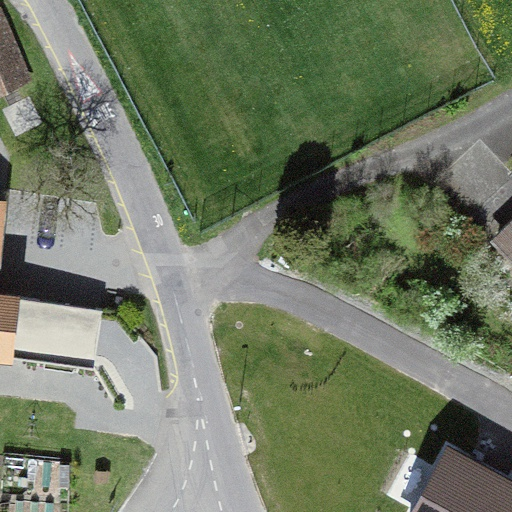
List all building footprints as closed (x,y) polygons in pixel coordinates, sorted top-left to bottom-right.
[(0,85),(22,76),(0,27),(0,85)] [(511,224),(497,239),(511,254),(511,224)] [(511,511),(511,485),(448,450),(413,511),(511,511)] [(4,468),(25,469),(25,457),(4,456),(4,468)] [(59,466),(58,488),(69,488),(70,466),(59,466)] [(107,484),(108,472),(94,471),(94,483),(107,484)] [(23,511),(24,502),(15,501),(14,511),(23,511)] [(28,511),(37,511),(38,503),(29,502),(28,511)] [(52,511),(53,504),(45,503),(43,511),(52,511)]
